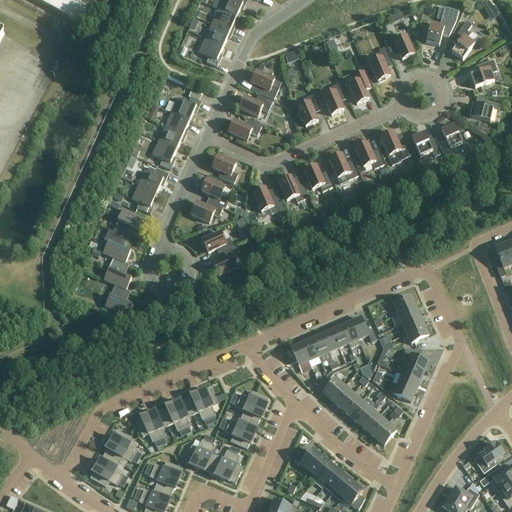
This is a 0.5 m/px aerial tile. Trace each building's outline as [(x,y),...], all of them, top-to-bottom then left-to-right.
[(95,0),(33,0),(82,26),(95,0)] [(231,0),(223,0),(218,12),(236,20),(241,10),(243,12),(248,1),(245,0),(235,0),(235,2),(231,0)] [(446,23),(441,22),(440,27),(431,25),(426,45),(439,48),(442,37),(448,39),(456,23),(459,13),(449,10),(446,23)] [(202,14),(197,11),(194,18),(200,20),(202,14)] [(218,12),(212,26),(232,35),(234,31),(232,29),(236,20),(218,12)] [(463,62),(475,46),(478,41),(478,38),(472,34),(471,36),(467,33),(472,27),(466,23),(453,41),(458,45),(452,54),(463,62)] [(212,26),(205,40),(223,48),(228,39),(230,40),(232,35),(212,26)] [(396,36),(386,40),(392,54),(398,51),(402,62),(415,56),(406,38),(398,41),(396,36)] [(205,40),(199,55),(209,59),(206,64),(217,69),(222,59),(219,58),(223,48),(205,40)] [(378,61),(370,65),(378,84),(390,78),(386,68),(391,65),(384,49),(379,52),(380,54),(375,56),(378,61)] [(481,73),(470,77),(475,90),(494,83),(491,75),(497,73),(493,62),(479,67),(481,73)] [(261,96),(274,102),(281,85),(256,73),(251,85),(264,91),(261,96)] [(357,84),(349,88),(357,106),(369,101),(365,90),(370,88),(363,73),(354,78),(357,84)] [(331,95),(323,99),(331,117),(344,112),(339,101),(345,99),(339,85),(329,90),(331,95)] [(306,106),(298,110),(300,114),(298,115),(301,123),(303,122),(306,129),(318,123),(314,113),(319,110),(313,97),(303,101),(306,106)] [(245,99),(239,110),(258,119),(261,112),(268,115),(271,108),(278,109),(280,107),(260,98),(257,105),(245,99)] [(165,111),(172,114),(190,123),(194,113),(197,114),(201,104),(190,99),(188,104),(178,100),(176,106),(169,102),(165,111)] [(473,106),(470,119),(490,124),(493,111),(499,112),(500,106),(486,103),(484,108),(473,106)] [(172,114),(165,129),(186,138),(188,133),(185,132),(190,123),(172,114)] [(234,123),(229,134),(247,143),(251,135),(257,138),(261,129),(249,123),(247,128),(234,123)] [(446,143),(439,146),(445,160),(453,156),(450,151),(462,146),(454,127),(442,133),(446,143)] [(165,129),(159,143),(177,151),(181,142),(184,143),(186,138),(165,129)] [(381,139),(389,158),(388,159),(392,168),(401,164),(401,162),(405,160),(411,158),(404,142),(398,144),(393,134),(381,139)] [(424,134),(412,140),(420,159),(432,153),(435,159),(440,156),(434,143),(429,145),(424,134)] [(177,151),(159,143),(155,151),(152,157),(162,162),(160,167),(170,172),(175,162),(173,161),(177,151)] [(368,145),(355,151),(363,169),(372,166),(374,171),(384,167),(378,153),(372,156),(368,145)] [(131,156),(137,158),(140,152),(134,150),(131,156)] [(342,156),(330,162),(338,181),(346,177),(348,182),(358,178),(352,164),(347,167),(342,156)] [(218,158),(212,170),(222,175),(220,180),(234,186),(238,176),(233,174),(236,166),(218,158)] [(316,168),(304,173),(312,192),(320,188),(323,194),(333,189),(327,176),(321,178),(316,168)] [(145,173),(139,187),(157,195),(161,186),(164,187),(169,176),(156,170),(155,172),(149,169),(147,173),(145,173)] [(291,179),(279,184),(287,203),(295,199),(297,205),(309,200),(303,186),(296,189),(291,179)] [(212,198),(209,204),(223,210),(225,211),(228,205),(225,204),(227,200),(222,198),(226,190),(207,181),(202,194),(212,198)] [(139,187),(132,202),(139,205),(137,210),(150,216),(155,206),(153,205),(157,195),(139,187)] [(266,190),(253,195),(261,214),(269,211),(272,216),(276,214),(277,216),(284,213),(277,197),(270,200),(266,190)] [(114,200),(121,203),(123,198),(116,195),(114,200)] [(365,205),(369,213),(373,211),(370,203),(365,205)] [(197,205),(191,217),(209,225),(213,217),(219,220),(223,210),(209,204),(207,209),(197,205)] [(123,211),(113,233),(124,239),(129,228),(140,233),(145,221),(123,211)] [(239,225),(241,231),(247,228),(244,222),(239,225)] [(324,236),(321,228),(314,231),(317,238),(324,236)] [(99,254),(114,260),(125,265),(130,254),(119,249),(124,239),(113,233),(109,231),(104,242),(99,254)] [(218,251),(220,256),(234,250),(230,240),(224,242),(220,234),(202,243),(208,255),(218,251)] [(495,249),(501,266),(496,268),(498,275),(500,279),(505,278),(503,272),(510,270),(511,268),(511,259),(506,245),(495,249)] [(236,248),(234,250),(220,256),(223,261),(213,266),(219,278),(237,270),(233,262),(239,259),(237,255),(239,254),(236,248)] [(260,257),(251,261),(254,269),(263,265),(260,257)] [(399,257),(392,259),(397,269),(403,266),(399,257)] [(104,282),(115,287),(126,292),(131,281),(121,276),(125,265),(114,260),(104,282)] [(122,302),(126,292),(115,287),(105,309),(127,319),(132,307),(122,302)] [(393,306),(398,316),(415,308),(411,298),(393,306)] [(398,316),(402,326),(420,318),(415,308),(398,316)] [(402,326),(407,336),(424,328),(420,318),(402,326)] [(361,320),(352,324),(359,341),(368,337),(371,345),(377,342),(372,331),(367,333),(361,320)] [(352,324),(342,328),(349,346),(359,341),(352,324)] [(342,328),(332,333),(339,350),(349,346),(342,328)] [(424,328),(407,336),(411,346),(429,338),(424,328)] [(332,333),(321,337),(329,354),(339,350),(332,333)] [(321,337),(311,342),(319,359),(329,354),(321,337)] [(311,342),(301,346),(309,363),(319,359),(311,342)] [(309,363),(301,346),(291,350),(299,368),(309,363)] [(411,357),(406,367),(424,375),(428,364),(411,357)] [(406,367),(402,377),(420,384),(424,375),(406,367)] [(402,377),(398,387),(415,394),(420,384),(402,377)] [(332,403),(335,399),(344,388),(336,381),(323,395),(332,403)] [(415,394),(398,387),(393,397),(411,405),(415,394)] [(332,403),(341,410),(353,396),(344,388),(335,399),(332,403)] [(209,420),(211,426),(214,424),(216,423),(215,419),(214,418),(216,417),(215,415),(212,409),(216,407),(218,406),(215,398),(211,390),(206,392),(206,391),(205,390),(200,392),(197,393),(205,412),(207,417),(209,420)] [(185,401),(192,417),(199,414),(199,416),(202,423),(204,422),(205,425),(207,428),(211,426),(209,420),(207,417),(205,412),(197,393),(189,397),(190,399),(185,401)] [(264,414),(265,415),(269,407),(268,406),(267,406),(269,401),(252,394),(250,398),(250,399),(249,398),(249,399),(242,396),(241,398),(234,395),(233,397),(232,400),(235,402),(239,403),(241,405),(246,406),(246,407),(253,410),(263,414),(264,414)] [(341,410),(349,418),(362,403),(353,396),(341,410)] [(264,417),(265,415),(264,414),(263,414),(253,410),(246,407),(246,406),(241,405),(239,403),(235,402),(232,400),(230,405),(237,408),(236,409),(238,410),(243,412),(243,413),(242,414),(243,414),(243,415),(242,419),(249,422),(258,426),(260,422),(262,423),(264,417)] [(184,431),(186,436),(188,436),(191,434),(190,430),(189,429),(191,428),(189,425),(187,420),(192,417),(185,401),(184,402),(181,403),(180,401),(172,404),(180,422),(182,427),(184,431)] [(349,418),(358,425),(370,411),(362,403),(349,418)] [(160,412),(167,428),(174,425),(178,434),(179,433),(182,438),(184,437),(186,436),(184,431),(182,427),(180,422),(172,404),(164,408),(165,410),(160,412)] [(42,421),(38,411),(33,413),(37,423),(42,421)] [(358,425),(367,433),(379,418),(370,411),(358,425)] [(159,442),(162,447),(166,445),(164,440),(165,439),(162,430),(167,428),(160,412),(157,414),(156,414),(155,412),(147,415),(155,433),(158,438),(159,442)] [(155,433),(147,415),(144,416),(140,418),(140,421),(135,423),(137,426),(143,439),(149,436),(152,445),(153,444),(154,444),(156,448),(157,449),(162,447),(159,442),(158,438),(155,433)] [(367,433),(375,440),(388,426),(379,418),(367,433)] [(254,439),(255,440),(258,432),(256,431),(258,426),(249,422),(242,419),(240,424),(238,423),(238,424),(235,423),(231,421),(230,423),(223,420),(222,422),(221,425),(224,427),(228,428),(231,429),(235,431),(236,431),(243,434),(253,439),(254,439)] [(93,437),(84,455),(93,459),(108,427),(97,421),(90,436),(93,437)] [(251,448),(255,440),(254,439),(253,439),(243,434),(236,431),(235,431),(231,429),(228,428),(224,427),(221,425),(219,430),(222,431),(226,433),(225,434),(233,437),(232,439),(233,440),(231,445),(238,448),(244,450),(247,452),(249,447),(251,448)] [(388,426),(375,440),(384,448),(397,433),(388,426)] [(110,444),(139,461),(142,456),(137,453),(138,452),(130,447),(133,441),(117,432),(112,442),(111,441),(110,444)] [(210,442),(211,439),(206,437),(204,443),(202,442),(199,449),(198,449),(197,449),(192,447),(189,454),(185,464),(187,465),(189,466),(189,467),(189,468),(197,472),(198,471),(198,470),(202,461),(206,452),(207,448),(209,445),(210,442)] [(198,471),(197,472),(205,475),(206,474),(206,473),(210,475),(216,458),(213,457),(213,456),(212,455),(215,447),(214,447),(213,447),(215,444),(216,441),(211,439),(210,442),(209,445),(207,448),(206,452),(202,461),(198,470),(198,471)] [(136,465),(139,461),(110,444),(108,446),(109,447),(104,456),(119,465),(123,459),(130,464),(131,462),(136,465)] [(485,466),(479,470),(484,476),(496,468),(494,464),(504,457),(496,446),(496,447),(495,445),(484,453),(485,454),(479,458),(485,466)] [(235,453),(236,450),(231,448),(229,454),(227,453),(224,460),(222,459),(221,460),(219,459),(216,458),(210,475),(214,477),(213,479),(222,483),(223,482),(223,480),(227,471),(231,463),(232,459),(234,456),(235,453)] [(223,482),(222,483),(227,485),(230,486),(231,484),(236,486),(238,480),(243,469),(239,468),(238,467),(238,466),(237,466),(240,458),(238,458),(241,452),(236,450),(235,453),(234,456),(232,459),(231,463),(227,471),(223,480),(223,482)] [(301,466),(309,472),(320,458),(312,451),(309,456),(301,451),(294,463),(301,466)] [(96,468),(125,485),(128,480),(123,477),(124,476),(116,471),(119,465),(104,456),(101,462),(100,461),(96,468)] [(87,471),(91,461),(83,457),(79,467),(87,471)] [(309,472),(318,479),(329,465),(320,458),(309,472)] [(147,470),(178,484),(179,481),(178,481),(182,471),(166,464),(163,470),(155,466),(154,468),(149,465),(147,470)] [(324,488),(324,489),(337,472),(329,465),(318,479),(326,486),(324,488)] [(123,490),(125,485),(96,468),(94,470),(95,471),(90,480),(105,489),(109,484),(117,488),(117,487),(123,490)] [(511,469),(490,484),(497,495),(511,484),(511,469)] [(175,491),(178,484),(147,470),(145,475),(150,478),(149,479),(158,483),(155,489),(171,496),(174,490),(175,491)] [(324,489),(332,495),(346,479),(337,472),(324,489)] [(332,495),(341,502),(354,486),(346,479),(332,495)] [(483,489),(490,484),(486,479),(480,484),(483,489)] [(511,484),(497,495),(508,510),(511,507),(511,484)] [(287,494),(293,496),(296,489),(290,486),(287,494)] [(354,486),(341,502),(341,503),(343,500),(351,506),(351,507),(359,511),(365,500),(360,497),(363,493),(354,486)] [(136,496),(167,510),(170,502),(169,502),(171,496),(155,489),(152,495),(144,492),(143,493),(138,491),(136,496)] [(467,511),(469,511),(479,497),(468,491),(465,496),(456,490),(455,491),(453,490),(450,495),(452,496),(449,500),(467,511)] [(165,511),(167,510),(136,496),(134,501),(139,503),(138,505),(147,508),(145,511),(164,511),(165,511)] [(467,511),(449,500),(443,510),(445,511),(467,511)] [(275,502),(270,511),(289,511),(291,509),(275,502)]
